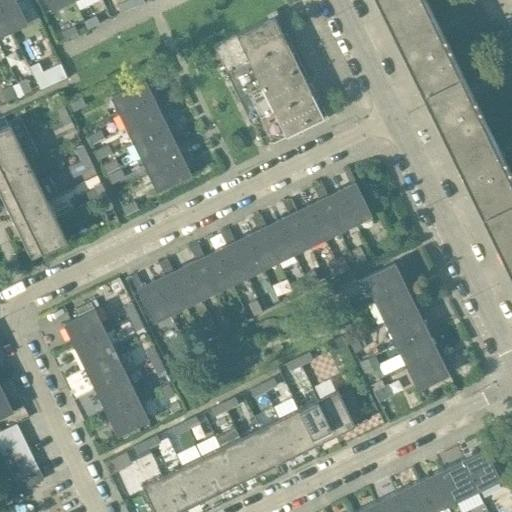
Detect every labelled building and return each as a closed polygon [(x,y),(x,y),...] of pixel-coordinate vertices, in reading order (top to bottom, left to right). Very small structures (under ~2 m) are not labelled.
[(27,21),(16,0),(0,0),(0,9),(10,30),(27,21)] [(45,0),(51,10),(70,0),(45,0)] [(120,12),(132,7),(128,0),(126,0),(117,5),(120,12)] [(429,9),(424,0),(377,0),(391,28),(429,9)] [(0,34),(10,30),(0,9),(0,34)] [(459,70),(429,9),(391,28),(421,89),(459,70)] [(95,15),(84,21),(83,21),(87,28),(99,23),(95,15)] [(322,116),(298,66),(273,15),(213,45),(262,146),(322,116)] [(65,39),(77,33),(74,26),(62,32),(65,39)] [(48,82),(43,70),(35,74),(40,86),(48,82)] [(489,132),(459,70),(421,89),(451,150),(489,132)] [(155,73),(110,95),(118,111),(152,95),(146,84),(157,78),(155,73)] [(11,86),(3,89),(8,101),(16,98),(11,86)] [(152,95),(118,111),(126,127),(159,111),(157,106),(152,95)] [(82,97),(71,102),(74,110),(86,104),(82,97)] [(172,109),(168,101),(163,104),(167,112),(172,109)] [(159,111),(126,127),(133,142),(167,126),(161,115),(167,112),(163,104),(157,106),(159,111)] [(68,116),(63,105),(56,109),(61,120),(68,116)] [(9,121),(0,125),(0,149),(18,141),(28,136),(19,116),(9,121)] [(74,129),(68,116),(61,120),(67,132),(74,129)] [(167,126),(133,142),(141,157),(174,141),(176,146),(182,143),(178,135),(172,137),(167,126)] [(104,138),(100,129),(88,136),(92,143),(104,138)] [(187,140),(183,132),(178,135),(182,143),(187,140)] [(511,195),(511,178),(489,132),(451,150),(480,211),(499,202),(511,195)] [(0,173),(28,160),(18,141),(0,149),(0,173)] [(174,141),(141,157),(148,173),(182,157),(176,146),(174,141)] [(87,156),(82,144),(74,147),(80,159),(87,156)] [(99,158),(111,152),(107,144),(95,150),(99,158)] [(93,167),(87,156),(80,159),(86,171),(93,167)] [(182,157),(148,173),(157,190),(201,168),(198,163),(187,168),(182,157)] [(115,159),(103,164),(107,172),(119,167),(115,159)] [(37,180),(28,160),(0,173),(0,194),(1,198),(37,180)] [(112,183),(125,177),(121,169),(108,174),(112,183)] [(371,214),(349,170),(344,172),(349,183),(338,189),(354,222),(371,214)] [(47,200),(37,180),(1,198),(11,217),(47,200)] [(106,195),(100,183),(93,186),(94,189),(86,193),(90,202),(99,198),(106,195)] [(321,183),(313,187),(316,192),(324,188),(321,183)] [(339,229),(323,196),(327,194),(324,188),(316,192),(318,198),(308,204),(324,237),(339,229)] [(338,189),(327,194),(323,196),(339,229),(354,222),(338,189)] [(112,206),(106,195),(99,198),(105,210),(112,206)] [(511,195),(499,202),(480,211),(510,272),(511,271),(511,195)] [(290,198),(282,202),(285,208),(293,203),(290,198)] [(57,219),(47,200),(11,217),(21,237),(57,219)] [(134,202),(122,207),(125,214),(137,209),(134,202)] [(324,237),(308,204),(296,209),(293,203),(285,208),(288,213),(292,211),(309,244),(324,237)] [(288,213),(277,219),(293,252),(309,244),(292,211),(288,213)] [(259,213),(251,217),(254,223),(262,219),(259,213)] [(66,239),(57,219),(21,237),(30,257),(66,239)] [(262,219),(254,223),(257,229),(246,234),(262,267),(278,259),(261,226),(265,224),(262,219)] [(293,252),(277,219),(265,224),(261,226),(278,259),(293,252)] [(228,228),(220,233),(223,238),(231,234),(228,228)] [(246,234),(234,240),(231,234),(223,238),(226,244),(230,241),(247,274),(262,267),(246,234)] [(230,241),(226,244),(215,249),(232,282),(247,274),(230,241)] [(197,244),(189,248),(192,253),(200,249),(197,244)] [(365,259),(360,247),(352,251),(357,262),(365,259)] [(216,290),(199,256),(203,255),(200,249),(192,253),(195,259),(185,264),(201,297),(216,290)] [(232,282),(215,249),(203,255),(199,256),(216,290),(232,282)] [(349,269),(343,257),(336,260),(342,273),(349,269)] [(167,259),(158,263),(161,268),(169,264),(167,259)] [(327,264),(334,277),(342,273),(336,260),(327,264)] [(394,262),(362,277),(373,299),(405,284),(394,262)] [(201,297),(185,264),(172,270),(169,264),(161,268),(164,274),(168,272),(185,305),(201,297)] [(168,272),(164,274),(153,279),(169,312),(185,305),(168,272)] [(169,312),(153,279),(141,285),(136,274),(131,276),(152,321),(169,312)] [(405,284),(373,299),(384,321),(415,306),(405,284)] [(262,311),(256,299),(248,303),(254,315),(262,311)] [(124,307),(129,318),(137,314),(132,304),(124,307)] [(415,306),(384,321),(395,344),(426,329),(415,306)] [(94,308),(63,323),(73,345),(105,330),(94,308)] [(137,314),(129,318),(135,330),(143,327),(137,314)] [(338,317),(344,329),(351,326),(346,314),(338,317)] [(426,329),(395,344),(406,366),(437,351),(426,329)] [(105,330),(73,345),(84,367),(115,352),(105,330)] [(349,340),(355,352),(362,348),(356,336),(349,340)] [(145,350),(151,362),(158,358),(153,346),(145,350)] [(437,351),(406,366),(417,388),(448,373),(437,351)] [(115,352),(84,367),(95,389),(126,374),(115,352)] [(312,359),(308,352),(297,357),(300,364),(312,359)] [(300,364),(297,357),(285,363),(288,370),(300,364)] [(158,358),(151,362),(157,374),(164,370),(158,358)] [(359,361),(365,373),(372,370),(367,358),(359,361)] [(9,377),(5,369),(0,372),(4,380),(9,377)] [(126,374),(95,389),(105,411),(137,396),(126,374)] [(276,385),(273,377),(261,383),(265,390),(276,385)] [(253,396),(265,390),(261,383),(249,389),(253,396)] [(175,395),(169,384),(161,387),(167,399),(175,395)] [(336,388),(317,398),(334,434),(354,424),(336,388)] [(0,416),(23,405),(20,400),(9,405),(4,394),(0,395),(0,416)] [(137,396),(105,411),(117,434),(148,419),(137,396)] [(238,404),(234,396),(222,402),(226,409),(238,404)] [(334,434),(317,398),(297,407),(315,443),(334,434)] [(226,409),(222,402),(210,408),(214,415),(226,409)] [(315,443),(297,407),(278,417),(295,453),(315,443)] [(187,428),(199,423),(195,415),(183,421),(187,428)] [(295,453),(278,417),(258,427),(276,462),(295,453)] [(187,428),(183,421),(172,427),(175,434),(187,428)] [(16,423),(0,430),(0,444),(21,434),(16,423)] [(276,462),(258,427),(239,436),(256,472),(276,462)] [(21,434),(0,444),(0,449),(4,457),(27,446),(21,434)] [(160,441),(156,434),(144,440),(148,448),(160,441)] [(256,472),(239,436),(219,445),(237,482),(256,472)] [(137,453),(148,448),(144,440),(133,446),(137,453)] [(237,482),(219,445),(200,455),(217,491),(237,482)] [(27,446),(4,457),(9,468),(33,457),(27,446)] [(484,447),(461,459),(476,490),(499,479),(484,447)] [(217,491),(200,455),(180,465),(198,501),(217,491)] [(33,457),(9,468),(14,479),(38,468),(33,457)] [(461,459),(439,469),(454,501),(476,490),(461,459)] [(198,501),(180,465),(161,474),(178,510),(198,501)] [(38,468),(14,479),(20,490),(43,479),(38,468)] [(439,469),(417,480),(432,511),(454,501),(439,469)] [(174,511),(178,510),(161,474),(141,484),(154,511),(174,511)] [(417,480),(395,491),(405,511),(430,511),(432,511),(417,480)] [(405,511),(395,491),(373,502),(377,511),(405,511)] [(377,511),(373,502),(351,511),(377,511)]
